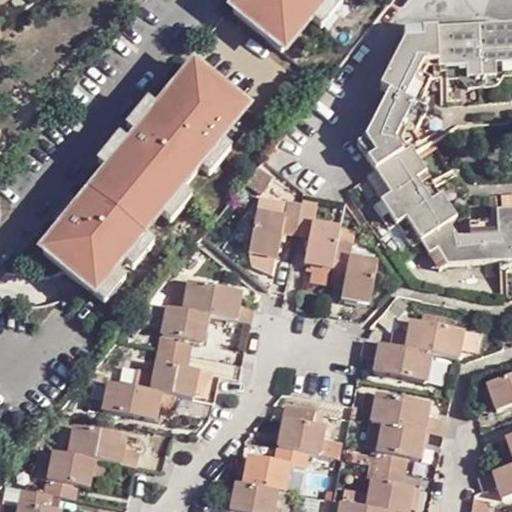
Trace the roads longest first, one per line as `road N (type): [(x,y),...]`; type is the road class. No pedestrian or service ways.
road 1 (residential): [(310,350),(273,359),(259,392),(158,511)]
road 2 (residential): [(323,153),(425,0)]
